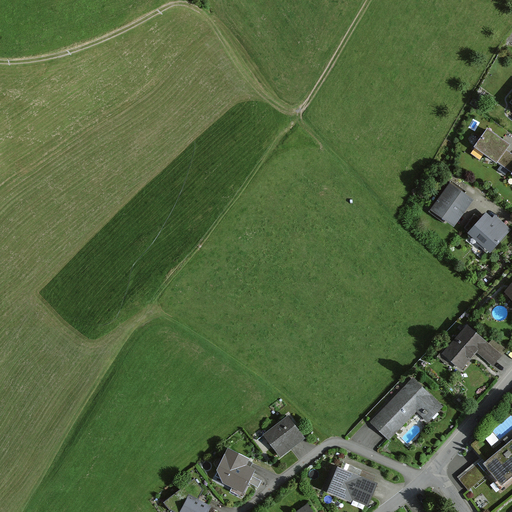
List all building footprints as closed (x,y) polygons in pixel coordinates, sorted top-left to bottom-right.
[(508,146),(487,132),(475,148),(496,163),(508,146)] [(473,201),(450,185),(431,213),(454,229),(473,201)] [(486,214),(468,235),(490,254),(511,230),(495,216),(492,220),(486,214)] [(442,354),(460,371),(478,353),(493,367),(502,359),(469,327),(442,354)] [(439,408),(413,382),(373,422),(389,438),(416,411),(426,421),(439,408)] [(288,417),(263,436),(281,459),(305,441),(288,417)] [(511,441),(482,466),(501,488),(511,479),(511,441)] [(250,461),(228,450),(217,473),(223,485),(232,489),(230,492),(243,498),(256,472),(247,467),(250,461)] [(478,464),(459,480),(468,491),(487,476),(478,464)] [(377,484),(338,468),(327,494),(351,504),(353,501),(368,507),(377,484)] [(208,511),(211,508),(189,497),(182,511),(208,511)]
